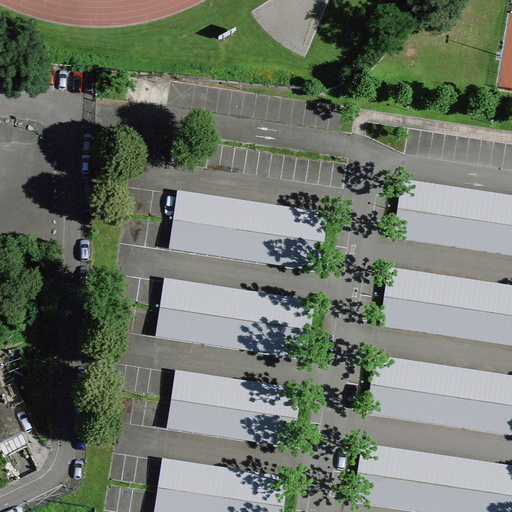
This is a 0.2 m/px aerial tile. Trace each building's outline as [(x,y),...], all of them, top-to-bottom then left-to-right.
[(511,197),(402,180),(392,243),(511,261),(511,197)] [(325,214),(175,193),(167,254),(316,275),(325,214)] [(511,287),(388,268),(378,331),(511,351),(511,287)] [(312,303),(162,280),(153,342),(303,365),(312,303)] [(511,377),(374,356),(365,419),(511,441),(511,377)] [(299,392),(174,372),(164,434),(290,453),(299,392)] [(0,451),(1,451),(0,448),(0,441),(2,440),(4,443),(3,443),(9,455),(28,446),(0,385),(0,451)] [(511,511),(511,468),(363,445),(353,508),(379,511),(511,511)] [(280,511),(286,479),(161,460),(153,511),(280,511)]
